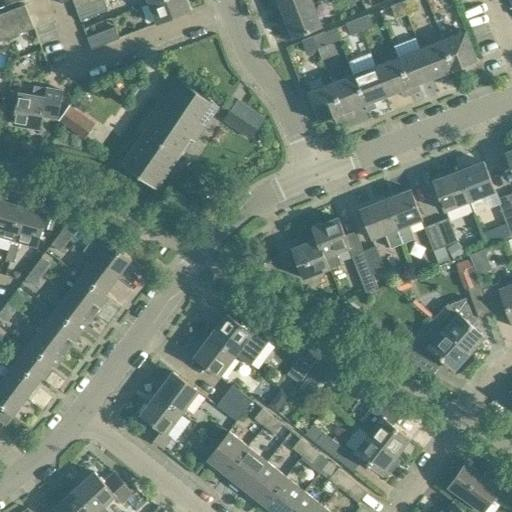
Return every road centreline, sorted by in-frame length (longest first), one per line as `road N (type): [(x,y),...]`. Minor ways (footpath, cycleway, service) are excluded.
road 1 (residential): [(76,412),(213,233),(314,175)]
road 2 (residential): [(314,175),(511,98)]
road 3 (residential): [(314,175),(286,105),(248,56),(226,0)]
road 4 (residential): [(396,511),(492,377),(511,364)]
road 5 (residential): [(200,511),(76,412)]
